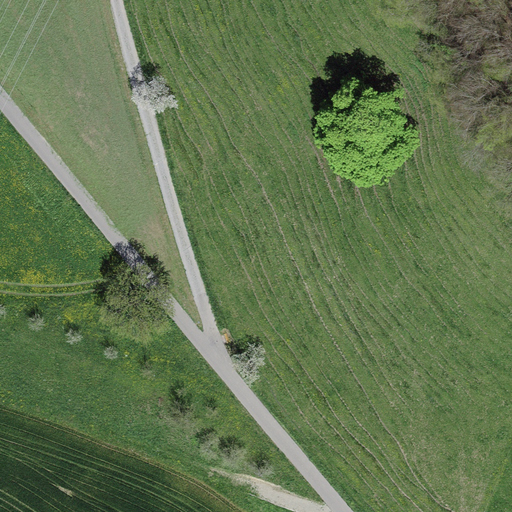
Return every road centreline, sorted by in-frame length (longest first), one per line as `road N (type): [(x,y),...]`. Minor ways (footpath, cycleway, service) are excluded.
road 1 (unclassified): [(0,97),(343,511)]
road 2 (track): [(230,382),(117,0)]
